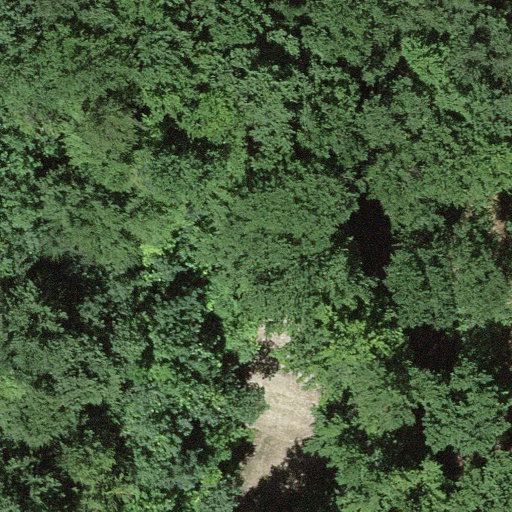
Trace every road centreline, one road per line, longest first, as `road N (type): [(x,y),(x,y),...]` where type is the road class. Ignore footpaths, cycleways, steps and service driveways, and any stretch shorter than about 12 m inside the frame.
road 1 (track): [(394,511),(296,392),(113,0)]
road 2 (track): [(224,511),(296,392)]
